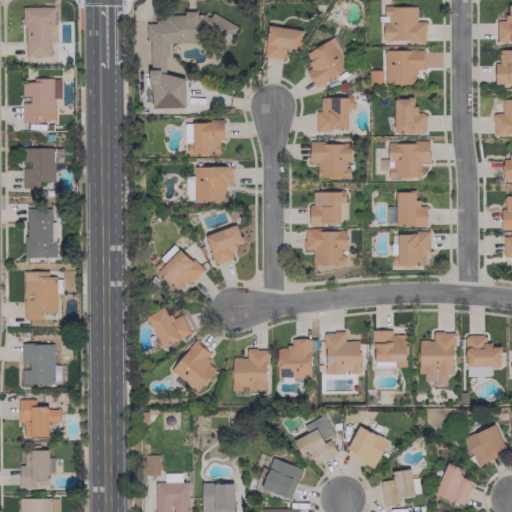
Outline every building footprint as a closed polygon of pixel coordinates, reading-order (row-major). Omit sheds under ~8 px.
[(495,41),(511,40),(511,4),(505,5),(505,20),(495,20),(495,41)] [(23,56),(49,56),(49,43),(54,43),(54,6),(23,7),(23,56)] [(415,6),(383,6),(383,19),(381,19),(382,41),(424,41),(423,21),(415,21),(415,6)] [(151,108),(185,106),(183,80),(164,71),(163,62),(167,53),(167,43),(202,41),(206,32),(223,40),(229,40),(236,25),(211,14),(208,14),(199,10),(182,11),(181,14),(157,15),(153,23),(145,23),(145,40),(148,41),(149,65),(147,70),(147,83),(149,84),(151,108)] [(299,51),(302,30),(266,25),(261,56),(282,59),(283,49),(299,51)] [(334,37),(303,54),(310,66),(305,69),(314,86),(350,66),(334,37)] [(382,50),(384,84),(413,83),(413,69),(422,69),(421,49),(382,50)] [(493,83),(511,82),(511,49),(497,49),(497,62),(493,62),(493,83)] [(59,78),(32,78),(32,82),(20,82),(20,99),(21,99),(21,121),(53,121),(53,98),(59,98),(59,78)] [(319,97),(318,111),(314,111),(314,129),(345,130),(346,97),(319,97)] [(424,112),(413,112),(413,98),(392,97),(391,131),(423,132),(424,112)] [(511,132),(511,98),(499,98),(499,112),(491,112),(492,134),(511,132)] [(191,120),(191,142),(186,142),(185,153),(217,153),(218,140),(222,140),(222,120),(191,120)] [(387,141),(386,176),(419,177),(420,162),(427,162),(427,142),(387,141)] [(348,177),(348,167),(348,142),(307,142),(307,163),(315,163),(315,177),(348,177)] [(511,143),(510,144),(510,158),(501,158),(501,179),(511,179),(511,143)] [(53,162),(60,162),(60,147),(22,148),(22,162),(28,161),(29,168),(21,168),(21,188),(38,188),(38,181),(53,181),(53,162)] [(192,200),(223,200),(222,186),(230,186),(230,166),(192,166),(192,200)] [(339,223),(338,191),(311,191),(311,203),(307,204),(308,223),(339,223)] [(394,226),(425,225),(425,206),(416,206),(415,191),(393,191),(394,226)] [(203,233),(211,264),(232,259),(228,247),(241,244),(236,225),(203,233)] [(344,264),(344,229),(302,229),(302,249),(311,249),(311,264),(344,264)] [(426,231),(395,232),(396,265),(428,264),(426,231)] [(502,257),(511,256),(511,236),(501,236),(502,257)] [(201,269),(177,247),(154,271),(175,290),(184,280),(188,284),(201,269)] [(22,319),(39,319),(39,312),(54,312),(55,276),(46,276),(46,270),(22,270),(22,319)] [(187,334),(175,309),(166,314),(162,306),(144,315),(160,347),(187,334)] [(390,329),(371,329),(373,366),(404,364),(403,333),(390,334),(390,329)] [(417,340),(416,373),(422,373),(422,381),(431,381),(431,385),(444,385),(445,373),(451,373),(452,332),(431,331),(431,340),(417,340)] [(358,341),(343,340),(343,332),(323,332),(323,373),(345,373),(357,373),(358,341)] [(462,336),(464,366),(499,364),(498,344),(483,345),(483,335),(462,336)] [(275,346),(275,378),(299,379),(299,377),(309,377),(310,338),(289,338),(289,347),(275,346)] [(194,391),(214,368),(203,358),(208,353),(194,340),(168,368),(194,391)] [(20,382),(58,383),(59,364),(52,364),(52,343),(20,343),(20,362),(28,362),(28,369),(20,369),(20,382)] [(230,390),(239,390),(239,389),(264,390),(265,349),(244,348),(244,357),(230,357),(230,390)] [(488,376),(488,367),(465,366),(464,375),(488,376)] [(22,436),(47,436),(46,405),(34,406),(34,399),(17,399),(17,422),(22,421),(22,436)] [(320,423),(318,418),(299,425),(302,432),(316,427),(320,439),(331,435),(326,420),(320,423)] [(463,436),(474,465),(497,456),(494,450),(502,447),(493,424),(463,436)] [(372,467),(385,439),(356,425),(343,453),(372,467)] [(328,439),(322,442),(314,428),(291,440),(300,457),(308,452),(314,463),(335,452),(328,439)] [(47,450),(18,449),(18,486),(47,486),(47,450)] [(299,468),(271,457),(259,487),(288,498),(299,468)] [(462,469),(445,462),(431,492),(461,505),(471,482),(459,476),(462,469)] [(379,480),(381,505),(397,504),(396,496),(412,494),(409,468),(390,470),(391,479),(379,480)] [(186,511),(186,481),(153,482),(153,511),(186,511)] [(231,511),(232,483),(200,483),(199,511),(231,511)] [(57,511),(57,497),(18,497),(17,511),(57,511)]
